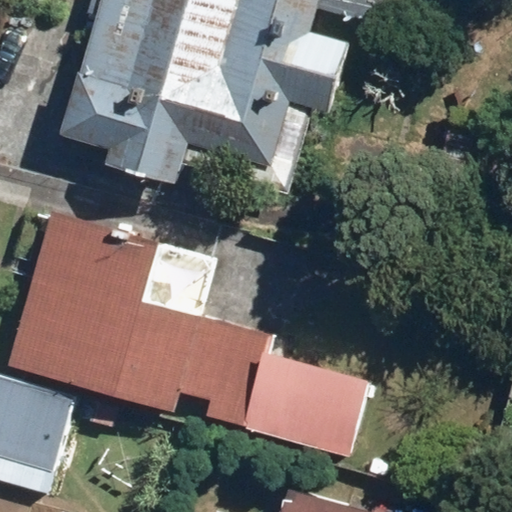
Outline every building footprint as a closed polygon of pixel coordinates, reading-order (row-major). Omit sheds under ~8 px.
[(110,161),(180,182),(186,163),(292,194),(317,108),(331,112),(353,38),(317,28),(323,6),(385,24),(391,0),(104,0),(65,131),(115,146),(110,161)] [(434,247),(505,268),(511,243),(511,133),(455,117),(434,190),(450,194),(434,247)] [(211,414),(358,455),(379,381),(275,351),(280,334),(150,297),(166,241),(60,211),(17,362),(182,409),(187,389),(216,397),(211,414)] [(0,448),(60,466),(81,394),(0,371),(0,448)] [(382,511),(294,488),(287,511),(382,511)]
